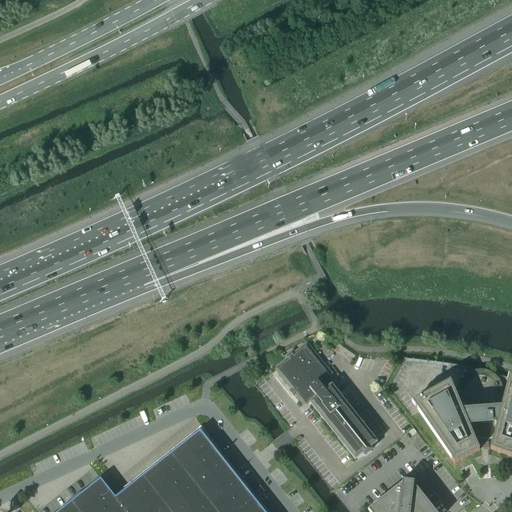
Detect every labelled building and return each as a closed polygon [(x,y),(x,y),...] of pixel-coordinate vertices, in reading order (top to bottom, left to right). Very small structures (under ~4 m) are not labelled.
[(286,359),(274,369),(290,389),(289,391),(294,397),(297,394),(305,404),(315,396),(318,399),(313,403),(356,456),(373,442),(336,395),(338,393),(333,387),(326,392),(324,389),(336,380),(307,343),(295,353),(293,350),(285,357),(284,357),(286,359)] [(339,345),(334,351),(350,363),(355,356),(339,345)] [(404,359),(388,388),(454,472),(460,471),(490,469),(508,471),(511,466),(511,379),(509,378),(508,379),(493,374),(478,370),(458,366),(442,363),(421,360),(404,359)] [(263,511),(200,432),(115,499),(101,480),(60,511),(263,511)] [(402,483),(368,510),(369,511),(435,511),(414,484),(402,483)]
